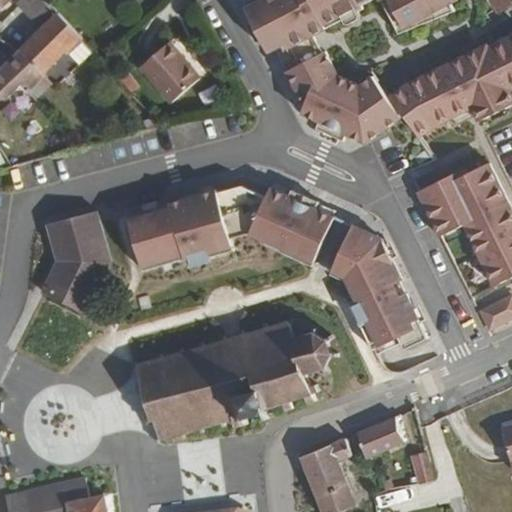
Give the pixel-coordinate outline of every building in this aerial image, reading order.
[(43,26),(58,12),(45,0),(20,0),(19,1),(43,26)] [(386,94),(373,75),(360,85),(342,83),(320,47),(368,18),(366,14),(383,5),(405,40),(456,9),(451,1),(453,0),(247,0),(249,3),(244,5),(252,19),(262,38),(267,48),(274,45),(301,102),(298,111),(308,115),(317,120),(314,127),(342,140),(344,133),(346,133),(363,140),(385,127),(395,120),(402,116),(386,94)] [(496,15),(511,5),(509,0),(487,0),(492,8),(484,13),(489,19),(496,15)] [(67,52),(69,50),(82,38),(64,19),(58,12),(43,26),(21,49),(44,74),(49,66),(65,50),(67,52)] [(403,83),(386,94),(402,116),(416,135),(428,127),(447,117),(451,125),(464,118),(460,110),(468,107),(472,115),(474,120),(511,101),(511,100),(506,87),(511,84),(511,33),(487,47),(485,43),(403,83)] [(79,61),(92,49),(82,38),(69,50),(79,61)] [(201,76),(169,40),(141,66),(173,102),(201,76)] [(29,91),(44,74),(21,49),(0,68),(0,92),(5,98),(21,83),(29,91)] [(124,72),(117,77),(128,89),(134,83),(124,72)] [(468,107),(460,110),(464,118),(472,115),(468,107)] [(458,168),(415,190),(437,234),(460,223),(490,284),(511,273),(511,218),(485,163),(462,174),(458,168)] [(269,186),(265,195),(241,186),(217,193),(217,189),(214,191),(200,194),(158,206),(142,211),(127,216),(134,240),(143,270),(184,258),(185,262),(234,248),(229,233),(243,230),(265,239),(263,243),(277,249),(312,265),(335,216),(316,207),(318,200),(291,188),(288,194),(269,186)] [(69,343),(90,301),(97,285),(109,261),(99,229),(94,211),(47,225),(59,260),(13,351),(55,372),(69,343)] [(357,318),(372,348),(397,336),(403,348),(427,336),(422,326),(399,279),(401,278),(392,259),(392,258),(385,245),(383,238),(352,224),(330,273),(356,285),(362,296),(350,301),(357,318)] [(487,323),(511,309),(511,296),(508,288),(478,304),(487,323)] [(149,305),(146,295),(137,298),(140,308),(149,305)] [(339,356),(340,352),(330,351),(330,347),(329,341),(334,337),(331,333),(325,338),(316,332),(317,325),(313,325),(312,333),(294,338),(291,326),(295,324),(294,321),(290,321),(288,318),(285,319),(286,322),(268,328),(267,324),(263,325),(264,329),(245,335),(244,330),(239,331),(241,336),(226,341),(225,335),(221,337),(222,342),(204,347),(203,342),(199,343),(200,348),(184,352),(182,348),(178,349),(180,353),(164,358),(162,354),(158,355),(159,360),(140,365),(135,363),(134,365),(139,368),(142,382),(137,384),(140,391),(143,391),(146,402),(149,414),(146,415),(147,423),(155,420),(159,434),(155,436),(156,439),(160,438),(160,442),(164,442),(164,438),(180,433),(181,436),(186,435),(185,431),(199,427),(201,432),(205,430),(204,426),(221,421),(223,425),(226,424),(225,420),(233,418),(235,424),(240,423),(248,422),(247,415),(263,412),(265,417),(265,418),(269,417),(267,408),(284,402),(287,412),(294,410),(291,399),(305,395),(309,406),(319,402),(314,392),(320,389),(318,383),(312,385),(306,373),(323,367),(327,372),(331,370),(327,363),(331,356),(339,356)] [(404,440),(396,414),(359,432),(361,440),(358,442),(360,447),(363,446),(366,457),(378,452),(381,457),(393,451),(391,446),(404,440)] [(511,425),(503,428),(511,460),(511,425)] [(302,456),(324,511),(337,511),(355,504),(338,460),(352,454),(346,438),(302,456)] [(432,480),(426,453),(411,456),(418,484),(432,480)] [(12,497),(14,511),(109,511),(105,494),(92,497),(88,479),(12,497)]
